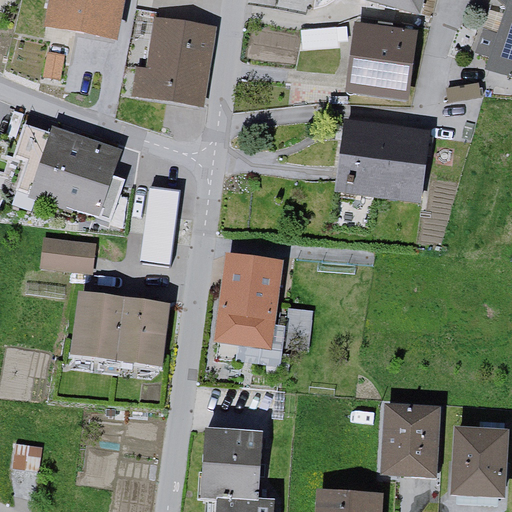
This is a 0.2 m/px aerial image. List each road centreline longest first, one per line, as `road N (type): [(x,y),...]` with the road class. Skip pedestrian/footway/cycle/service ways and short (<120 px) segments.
road 1 (residential): [(168,511),(212,161)]
road 2 (residential): [(212,161),(0,87)]
road 3 (residential): [(212,161),(234,0)]
